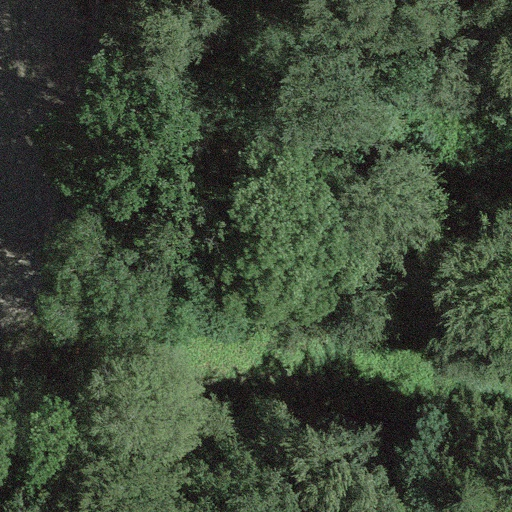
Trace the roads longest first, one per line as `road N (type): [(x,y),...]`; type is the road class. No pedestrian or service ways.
road 1 (track): [(422,0),(371,511)]
road 2 (track): [(132,511),(158,362),(134,284),(113,279),(44,331),(0,337)]
